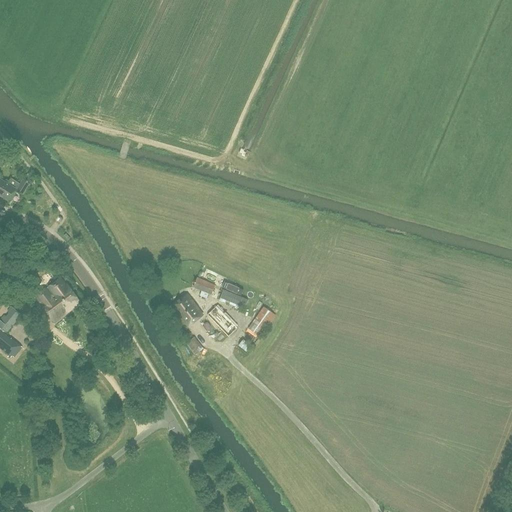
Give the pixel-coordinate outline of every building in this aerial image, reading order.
[(0,179),(0,194),(8,200),(15,190),(23,195),(30,184),(23,180),(21,184),(12,179),(8,184),(0,179)] [(66,285),(60,278),(36,296),(41,304),(40,304),(54,323),(81,303),(67,284),(66,285)] [(201,291),(199,296),(207,299),(209,294),(213,296),(215,293),(213,292),(215,285),(197,278),(193,287),(201,291)] [(243,310),(248,300),(224,289),(219,300),(243,310)] [(185,326),(201,314),(187,295),(171,307),(185,326)] [(217,306),(207,315),(228,338),(238,328),(217,306)] [(263,307),(241,337),(254,346),(276,316),(263,307)] [(0,350),(10,359),(11,357),(13,358),(20,350),(3,334),(4,333),(5,334),(21,316),(11,308),(0,321),(0,350)] [(251,346),(244,340),(239,345),(246,352),(251,346)]
